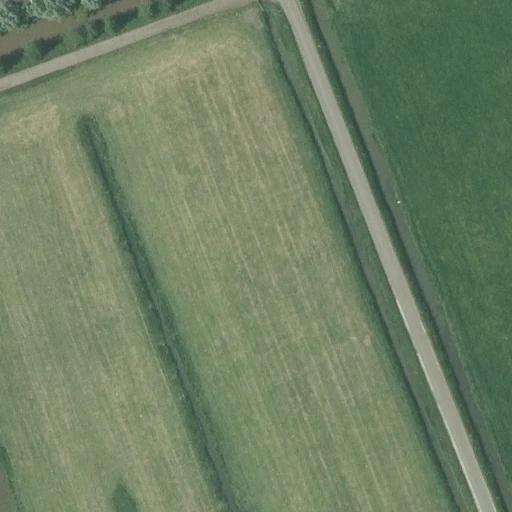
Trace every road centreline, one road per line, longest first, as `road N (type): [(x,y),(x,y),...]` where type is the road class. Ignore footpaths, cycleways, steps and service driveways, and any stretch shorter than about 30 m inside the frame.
road 1 (unclassified): [(491,511),(290,0)]
road 2 (track): [(0,89),(274,0)]
